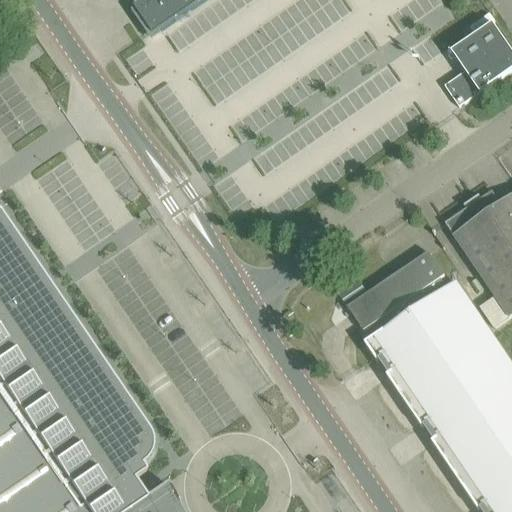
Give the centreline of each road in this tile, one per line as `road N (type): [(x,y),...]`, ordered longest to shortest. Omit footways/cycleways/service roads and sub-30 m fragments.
road 1 (unclassified): [(246,304),(180,197),(36,0)]
road 2 (unclassified): [(246,304),(511,126)]
road 3 (unclassified): [(387,511),(246,304)]
